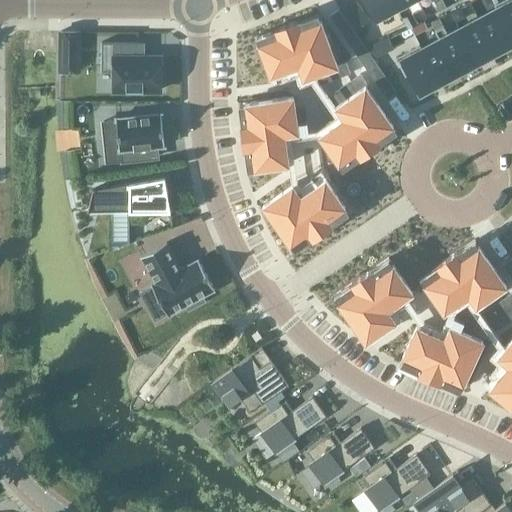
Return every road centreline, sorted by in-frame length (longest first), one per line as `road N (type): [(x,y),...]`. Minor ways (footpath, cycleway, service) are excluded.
road 1 (residential): [(511,454),(355,378),(271,301),(228,230),(205,159),(198,5)]
road 2 (residential): [(198,5),(0,6)]
road 3 (residential): [(486,154),(461,139),(443,141),(425,155),(418,175),(423,195),(447,213),(485,199)]
